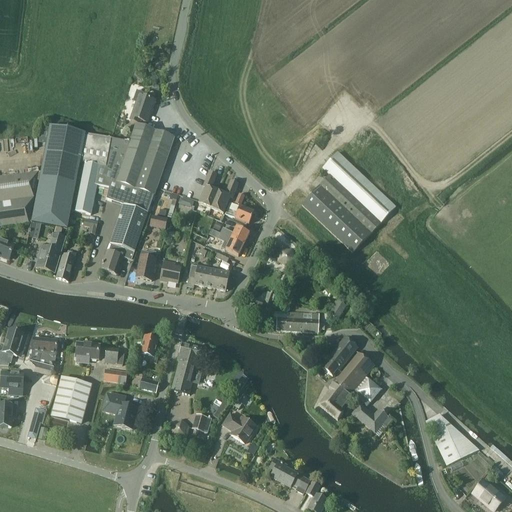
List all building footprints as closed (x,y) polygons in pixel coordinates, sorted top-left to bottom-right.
[(146,99),(148,95),(137,91),(133,102),(137,103),(130,120),(139,123),(140,121),(146,123),(155,102),(146,99)] [(130,144),(111,140),(106,168),(83,163),(74,213),(91,216),(96,187),(109,189),(106,200),(123,206),(110,245),(111,245),(134,253),(173,139),(136,126),(130,144)] [(106,168),(111,140),(111,139),(49,128),(31,224),(56,229),(54,236),(60,238),(62,230),(67,231),(80,163),(83,163),(106,168)] [(338,154),(337,154),(322,169),(330,176),(303,206),(353,254),(381,224),(396,208),(338,154)] [(199,205),(211,210),(219,192),(214,190),(212,191),(211,190),(216,176),(209,173),(203,188),(205,189),(199,205)] [(38,174),(0,178),(0,227),(28,224),(38,174)] [(223,193),(219,192),(211,210),(223,215),(230,199),(232,200),(238,185),(231,182),(225,196),(224,196),(223,193)] [(234,204),(240,207),(244,197),(239,194),(234,204)] [(172,200),(167,218),(171,219),(176,201),(177,197),(171,195),(169,199),(172,200)] [(240,208),(239,208),(229,204),(224,215),(235,220),(249,225),(253,213),(240,208)] [(150,228),(165,232),(167,221),(152,218),(150,228)] [(95,235),(97,222),(85,220),(84,227),(90,228),(89,234),(95,235)] [(216,224),(213,229),(219,232),(221,226),(216,224)] [(0,257),(8,261),(14,247),(0,240),(0,230),(1,229),(0,229),(0,257)] [(234,234),(223,229),(220,235),(244,246),(249,235),(237,229),(234,234)] [(213,232),(211,238),(216,240),(219,234),(213,232)] [(238,257),(244,246),(220,235),(218,240),(228,245),(225,251),(238,257)] [(50,250),(43,248),(37,269),(54,275),(64,239),(54,236),(50,250)] [(131,262),(134,253),(111,245),(109,253),(107,252),(101,270),(116,276),(122,258),(131,262)] [(56,279),(68,282),(76,254),(68,252),(67,256),(63,255),(56,279)] [(136,279),(151,282),(157,256),(156,255),(156,253),(148,252),(148,253),(141,252),(136,279)] [(161,282),(178,285),(181,269),(174,268),(175,264),(164,262),(161,282)] [(192,267),(190,278),(196,280),(194,287),(204,289),(208,269),(197,267),(197,268),(192,267)] [(208,269),(204,289),(215,291),(219,271),(208,269)] [(219,271),(215,291),(226,293),(230,274),(219,271)] [(276,308),(284,310),(288,296),(281,294),(276,308)] [(247,317),(265,323),(274,297),(269,295),(265,304),(263,304),(262,307),(257,305),(255,310),(250,308),(247,317)] [(329,315),(338,321),(346,307),(337,301),(329,315)] [(277,318),(276,332),(287,332),(297,333),(308,333),(318,334),(319,330),(324,330),(324,325),(319,325),(319,315),(311,315),(311,322),(308,322),(303,321),(304,315),(298,314),(288,314),(277,314),(274,313),(273,317),(277,318)] [(10,331),(3,354),(17,358),(18,352),(22,353),(27,336),(10,331)] [(158,340),(145,336),(140,355),(143,356),(142,359),(150,361),(149,363),(156,365),(157,359),(154,358),(158,340)] [(54,363),(57,341),(35,339),(32,363),(45,367),(47,362),(54,363)] [(321,369),(332,378),(356,349),(345,340),(321,369)] [(83,359),(97,361),(99,346),(98,346),(98,344),(91,343),(91,345),(76,343),(75,358),(76,358),(76,363),(82,364),(83,359)] [(182,344),(177,363),(179,363),(171,391),(189,395),(202,350),(182,344)] [(118,350),(105,349),(104,364),(122,366),(123,353),(118,353),(118,350)] [(329,390),(331,391),(319,406),(337,422),(343,415),(340,412),(353,396),(367,408),(381,391),(365,378),(374,367),(359,354),(329,390)] [(104,382),(126,384),(127,374),(105,371),(104,382)] [(139,389),(157,393),(159,383),(143,379),(144,374),(137,373),(133,387),(139,389)] [(1,374),(0,389),(9,389),(9,396),(17,397),(17,390),(23,390),(24,376),(1,374)] [(91,386),(62,378),(52,417),(80,425),(91,386)] [(103,409),(102,414),(115,417),(113,427),(133,432),(139,409),(126,405),(127,398),(112,394),(112,396),(107,394),(106,394),(106,396),(104,402),(103,409)] [(219,416),(226,404),(216,398),(209,411),(219,416)] [(0,405),(0,428),(11,429),(11,420),(15,420),(16,412),(12,412),(12,406),(0,405)] [(360,406),(352,416),(375,434),(388,419),(379,411),(374,417),(360,406)] [(42,424),(45,413),(36,410),(28,438),(35,440),(40,424),(42,424)] [(196,415),(192,430),(204,433),(207,434),(209,428),(212,419),(196,415)] [(252,433),(256,428),(243,419),(241,422),(230,415),(222,427),(230,432),(231,431),(234,433),(231,437),(244,445),(248,439),(250,439),(252,435),(252,433)] [(478,451),(439,416),(425,422),(446,466),(478,451)] [(175,441),(186,439),(189,428),(181,420),(170,422),(166,433),(175,441)] [(39,439),(45,440),(47,430),(41,429),(39,439)] [(253,455),(258,448),(252,444),(247,452),(253,455)] [(274,460),(268,471),(272,473),(269,480),(290,490),(292,486),(297,489),(296,492),(303,496),(310,482),(297,475),(298,475),(286,469),(287,466),(283,464),(282,466),(279,465),(280,463),(274,460)] [(504,500),(484,482),(474,495),(494,511),(504,500)] [(310,511),(322,511),(328,501),(317,495),(320,488),(312,483),(306,494),(314,499),(308,510),(310,511)]
